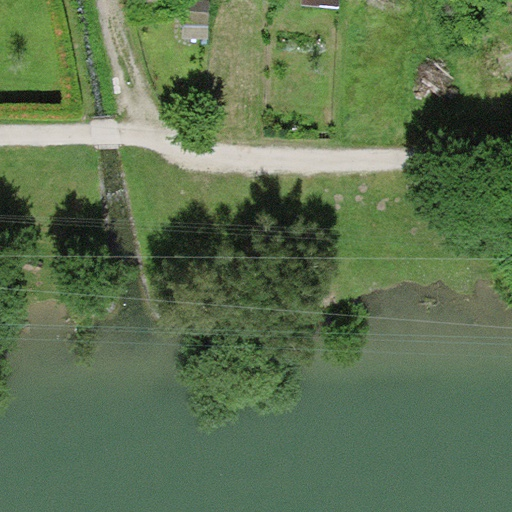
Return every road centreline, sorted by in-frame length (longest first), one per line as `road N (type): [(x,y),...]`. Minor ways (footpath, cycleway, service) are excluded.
road 1 (track): [(106,0),(142,133),(193,154),(511,162)]
road 2 (track): [(142,133),(0,135)]
